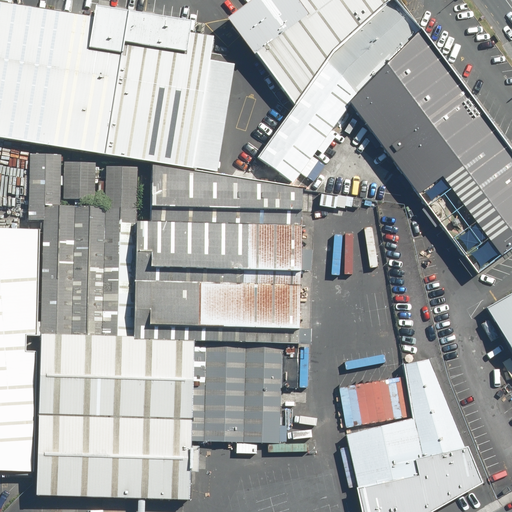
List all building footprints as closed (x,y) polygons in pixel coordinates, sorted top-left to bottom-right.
[(0,0),(0,139),(192,170),(192,167),(210,61),(213,39),(185,34),(186,25),(84,9),(82,18),(15,7),(16,0),(0,0)] [(252,0),(227,19),(292,106),(325,58),(388,0),(252,0)] [(256,158),(291,184),(345,106),(378,70),(416,34),(389,0),(388,0),(325,58),(292,106),(256,158)] [(465,100),(416,34),(378,70),(345,106),(473,277),(511,248),(511,121),(485,85),(465,100)] [(215,171),(234,65),(210,61),(192,167),(215,171)] [(59,204),(59,155),(28,155),(28,221),(44,221),(44,204),(59,204)] [(95,201),(95,159),(62,159),(62,201),(95,201)] [(104,207),(98,337),(130,339),(132,280),(135,220),(137,166),(105,165),(104,207)] [(147,220),(298,226),(299,190),(150,167),(147,209),(147,220)] [(47,205),(42,335),(98,337),(104,207),(47,205)] [(135,220),(132,280),(295,287),(298,226),(147,220),(135,220)] [(0,472),(32,474),(37,229),(0,228),(0,472)] [(132,280),(130,339),(196,341),(284,345),(293,345),(295,287),(132,280)] [(511,291),(483,308),(511,360),(511,291)] [(42,335),(36,494),(190,501),(192,440),(196,341),(130,339),(98,337),(42,335)] [(284,345),(196,341),(192,440),(280,444),(284,345)] [(345,435),(363,511),(433,511),(482,484),(428,359),(400,365),(413,419),(345,435)] [(318,369),(293,367),(292,390),(316,391),(318,369)]
